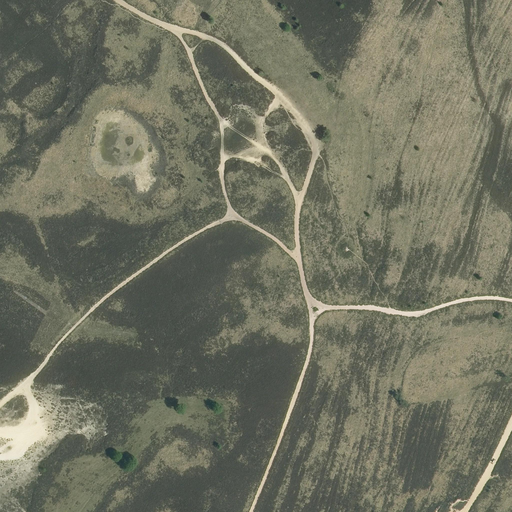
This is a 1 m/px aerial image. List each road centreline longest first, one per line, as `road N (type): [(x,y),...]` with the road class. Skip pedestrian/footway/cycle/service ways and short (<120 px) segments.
road 1 (track): [(117,0),(224,46),(311,133),(316,154),(296,223),(309,307)]
road 2 (track): [(0,405),(120,285),(231,214)]
road 3 (track): [(309,307),(309,354),(251,511)]
road 4 (track): [(286,175),(251,157),(221,155),(221,178),(231,214),(298,259)]
road 5 (track): [(309,307),(415,314),(476,298),(511,301)]
road 6 (track): [(166,26),(184,42),(221,120),(221,155)]
